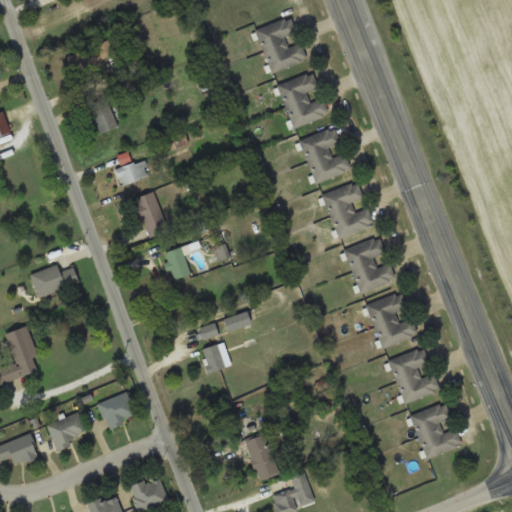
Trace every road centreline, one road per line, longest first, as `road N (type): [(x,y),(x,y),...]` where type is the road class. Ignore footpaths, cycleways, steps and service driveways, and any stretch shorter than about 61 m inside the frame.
road 1 (residential): [(198,511),(5,0)]
road 2 (tertiary): [(511,417),(344,0)]
road 3 (residential): [(167,439),(41,490),(0,490)]
